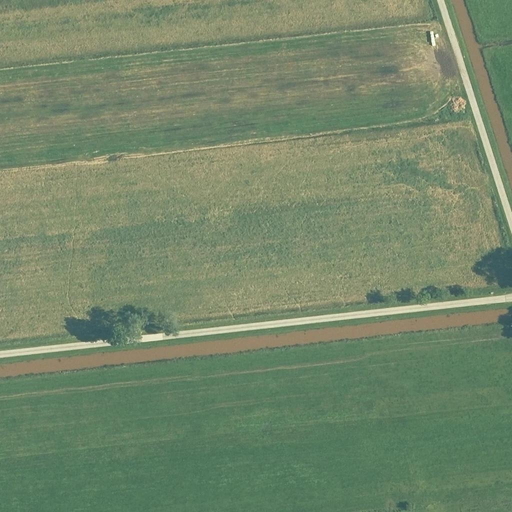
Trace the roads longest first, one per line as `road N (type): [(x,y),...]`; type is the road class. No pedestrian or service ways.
road 1 (unclassified): [(0,354),(511,298)]
road 2 (unclassified): [(511,234),(437,0)]
